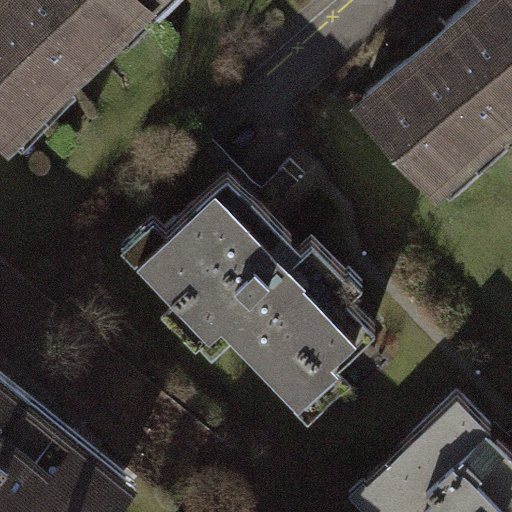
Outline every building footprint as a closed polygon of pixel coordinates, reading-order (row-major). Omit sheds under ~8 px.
[(0,0),(0,126),(4,131),(131,0),(0,0)] [(435,177),(511,108),(511,0),(466,0),(361,94),(435,177)] [(224,161),(135,248),(173,287),(166,294),(201,330),(220,312),(298,393),(375,318),(333,275),(344,264),(309,228),(299,238),(224,161)] [(0,384),(10,372),(0,364),(0,384)] [(30,388),(10,372),(0,384),(0,511),(104,511),(115,499),(103,490),(114,476),(20,400),(30,388)] [(455,387),(365,475),(401,511),(511,511),(511,449),(485,423),(488,420),(455,387)]
